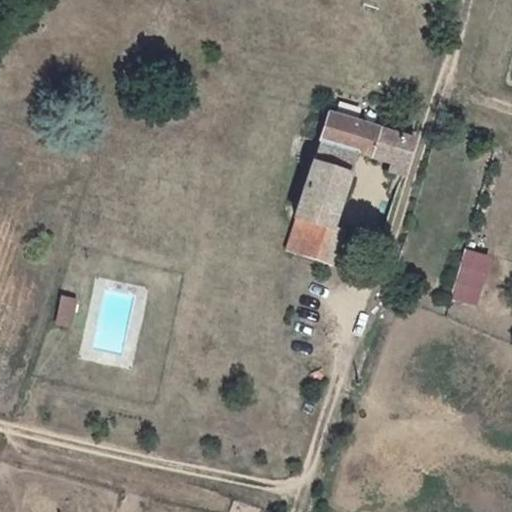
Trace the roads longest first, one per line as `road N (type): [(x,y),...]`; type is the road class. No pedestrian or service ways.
road 1 (unknown): [(297,485),(0,424)]
road 2 (track): [(288,511),(343,350)]
